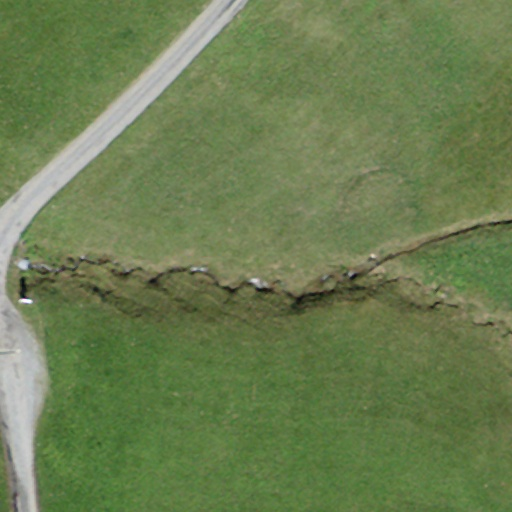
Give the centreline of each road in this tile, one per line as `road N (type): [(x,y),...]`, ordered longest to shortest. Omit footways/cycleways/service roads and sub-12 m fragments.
road 1 (unclassified): [(0,240),(30,192),(228,0)]
road 2 (unclassified): [(29,511),(0,337)]
